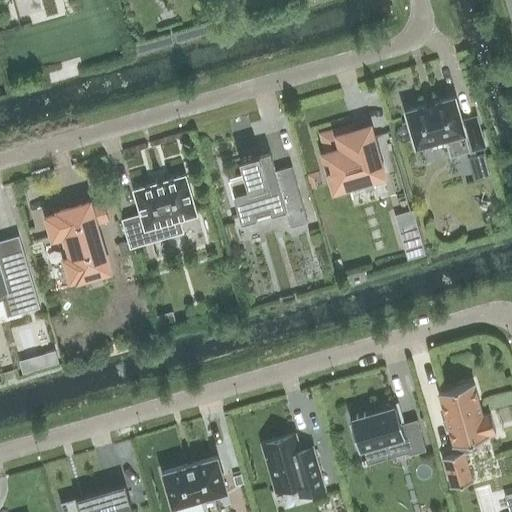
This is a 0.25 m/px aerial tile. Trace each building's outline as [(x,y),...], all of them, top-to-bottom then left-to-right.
[(406,111),(415,146),(444,138),(450,157),(484,147),(476,116),(460,121),(454,98),(406,111)] [(351,184),(382,175),(368,127),(339,136),(338,131),(322,135),(327,153),(323,154),(328,169),(326,169),(327,173),(329,172),(332,184),(350,178),(351,184)] [(487,150),(470,154),(476,178),(493,174),(487,150)] [(260,160),(258,154),(239,159),(243,173),(228,178),(241,223),(285,210),(290,227),(307,222),(290,167),(275,171),(271,157),(260,160)] [(140,215),(122,220),(130,247),(149,241),(146,229),(162,224),(165,236),(182,232),(178,219),(196,214),(184,175),(133,190),(140,215)] [(65,259),(71,278),(77,277),(78,278),(82,277),(83,280),(104,274),(103,271),(108,270),(95,224),(108,220),(103,202),(89,206),(88,202),(58,211),(59,213),(47,216),(53,236),(67,232),(74,256),(65,259)] [(412,256),(423,252),(416,227),(405,231),(412,256)] [(0,262),(0,292),(12,289),(19,312),(39,306),(25,258),(1,265),(0,262)] [(482,415),(472,383),(438,393),(453,446),(456,454),(442,458),(450,488),(471,482),(463,454),(478,449),(476,440),(488,436),(487,434),(495,432),(489,413),(482,415)] [(396,404),(350,418),(358,449),(386,441),(390,455),(407,450),(408,455),(425,450),(417,419),(401,423),(396,404)] [(294,434),(262,443),(275,491),(295,485),(298,496),(324,489),(312,447),(311,447),(299,450),(294,434)] [(226,490),(216,456),(162,472),(172,505),(226,490)] [(124,483),(60,502),(62,511),(126,511),(132,510),(124,483)]
